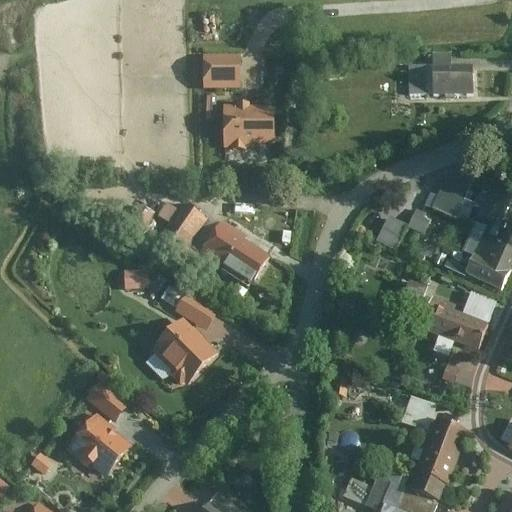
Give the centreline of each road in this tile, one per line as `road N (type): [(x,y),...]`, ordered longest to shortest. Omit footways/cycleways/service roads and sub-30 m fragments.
road 1 (residential): [(303,354),(325,252),(349,204),(438,157),(507,145)]
road 2 (residential): [(303,354),(209,435),(141,511)]
road 3 (residential): [(511,307),(475,408),(479,439),(511,464)]
road 4 (residential): [(297,511),(303,354)]
